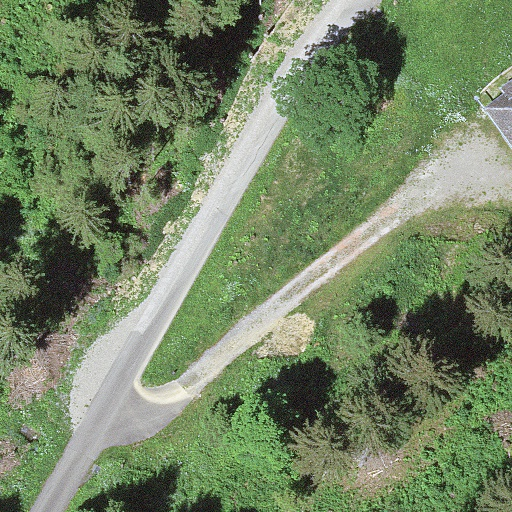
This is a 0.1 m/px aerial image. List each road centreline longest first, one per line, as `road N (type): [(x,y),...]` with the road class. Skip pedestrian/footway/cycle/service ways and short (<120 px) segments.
road 1 (unclassified): [(353,0),(266,118),(45,511)]
road 2 (track): [(97,421),(178,392),(360,239),(451,175)]
